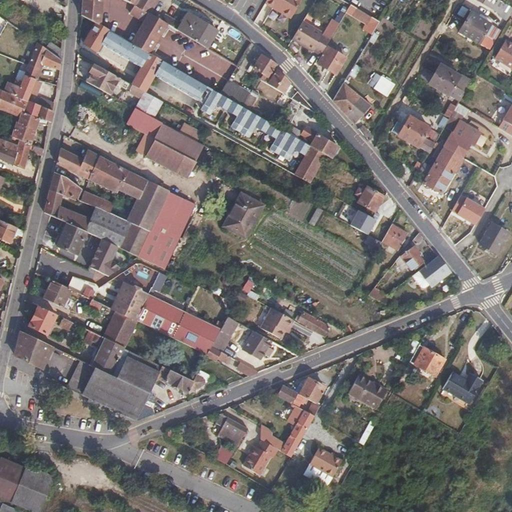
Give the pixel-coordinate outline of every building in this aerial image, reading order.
[(82,0),(81,17),(95,25),(100,27),(103,3),(103,0),(82,0)] [(125,0),(134,5),(149,14),(157,0),(125,0)] [(300,0),(266,0),(264,4),(289,19),(300,0)] [(511,11),(511,7),(499,0),(475,0),(499,14),(498,15),(507,20),(511,11)] [(137,32),(130,45),(148,55),(155,44),(156,44),(157,41),(160,37),(160,36),(167,25),(164,23),(149,14),(134,5),(129,13),(143,22),(141,25),(137,32)] [(370,17),(354,7),(350,14),(366,24),(370,17)] [(218,32),(188,14),(178,32),(208,50),(218,32)] [(471,14),(465,23),(490,38),(493,33),(488,30),(491,25),(478,18),(471,14)] [(478,18),(491,25),(493,21),(480,14),(478,18)] [(164,23),(167,25),(170,27),(173,29),(176,23),(167,18),(164,23)] [(322,34),(302,21),(291,39),(312,51),(322,34)] [(495,41),(490,38),(465,23),(460,33),(489,50),(495,41)] [(130,45),(100,27),(95,25),(83,48),(94,55),(101,45),(140,68),(148,55),(130,45)] [(170,27),(167,25),(160,36),(163,38),(170,27)] [(501,31),(491,25),(488,30),(493,33),(490,38),(495,41),(501,31)] [(511,43),(506,40),(495,58),(511,68),(511,43)] [(62,49),(50,41),(45,48),(61,59),(62,49)] [(45,48),(38,43),(28,66),(40,70),(42,65),(60,70),(61,63),(61,59),(45,48)] [(159,46),(155,44),(148,55),(152,57),(159,46)] [(334,50),(327,46),(317,62),(335,73),(345,57),(339,53),(341,50),(336,47),(334,50)] [(260,81),(266,85),(276,67),(277,65),(259,54),(252,67),(263,76),(260,81)] [(140,68),(131,85),(145,92),(152,78),(160,62),(154,59),(152,57),(148,55),(140,68)] [(160,62),(152,78),(196,103),(206,87),(160,62)] [(141,99),(145,92),(131,85),(94,64),(90,72),(90,74),(86,82),(103,91),(111,95),(117,85),(128,91),(128,93),(141,99)] [(435,75),(455,86),(460,78),(440,65),(435,75)] [(40,70),(28,66),(26,72),(24,76),(36,80),(40,70)] [(263,76),(252,67),(248,73),(259,81),(260,81),(263,76)] [(276,67),(266,85),(283,95),(285,92),(290,83),(276,67)] [(24,76),(26,72),(19,69),(15,79),(22,82),(24,76)] [(435,75),(426,70),(421,78),(430,83),(435,75)] [(465,92),(455,86),(435,75),(430,83),(429,84),(452,98),(452,99),(458,103),(465,92)] [(7,83),(4,91),(28,102),(31,94),(36,95),(40,84),(35,82),(36,80),(24,76),(22,82),(15,79),(13,85),(7,83)] [(395,86),(381,77),(374,89),(388,97),(395,86)] [(86,82),(83,80),(80,86),(100,97),(103,91),(86,82)] [(243,109),(252,95),(229,82),(219,96),(230,102),(243,109)] [(371,107),(344,83),(332,100),(353,124),(371,107)] [(23,113),(28,102),(4,91),(1,90),(0,91),(0,108),(20,116),(21,117),(23,113)] [(230,102),(210,91),(199,110),(209,116),(215,107),(224,112),(230,102)] [(162,102),(145,92),(141,99),(135,109),(153,118),(162,102)] [(253,92),(252,95),(243,109),(249,113),(259,95),(253,92)] [(318,114),(298,92),(291,100),(316,116),(318,114)] [(42,107),(53,112),(55,102),(41,97),(38,106),(42,107)] [(38,106),(28,102),(23,113),(39,120),(42,107),(38,106)] [(230,102),(224,112),(235,118),(229,128),(239,133),(250,113),(249,113),(243,109),(230,102)] [(511,105),(503,121),(511,127),(511,105)] [(21,117),(20,116),(18,122),(13,137),(30,145),(35,129),(38,122),(47,125),(48,122),(51,123),(52,119),(53,112),(42,107),(39,120),(23,113),(21,117)] [(153,118),(135,109),(127,125),(145,135),(154,139),(159,130),(162,123),(153,118)] [(449,119),(452,113),(445,109),(442,114),(449,119)] [(456,128),(444,148),(461,157),(468,146),(472,148),(480,134),(461,124),(465,118),(453,112),(452,113),(449,119),(447,123),(456,128)] [(250,113),(239,133),(249,139),(254,130),(264,135),(270,125),(250,113)] [(446,119),(439,115),(434,123),(441,127),(446,119)] [(403,127),(422,138),(424,135),(426,136),(430,129),(422,124),(423,122),(419,119),(417,121),(410,117),(403,127)] [(204,133),(185,123),(180,133),(199,143),(204,133)] [(434,145),(422,138),(403,127),(397,123),(394,126),(391,132),(429,154),(434,145)] [(270,125),(264,135),(273,140),(268,150),(278,156),(289,136),(270,125)] [(372,137),(363,126),(359,130),(369,141),(372,137)] [(319,135),(307,128),(302,136),(310,141),(307,146),(309,147),(312,149),(326,157),(332,160),(339,149),(318,136),(319,135)] [(154,139),(155,140),(195,162),(196,162),(201,153),(159,130),(154,139)] [(0,158),(24,170),(30,145),(13,137),(11,143),(5,141),(7,135),(0,131),(0,158)] [(492,142),(480,134),(472,148),(470,151),(483,158),(492,142)] [(154,142),(155,140),(154,139),(145,135),(136,153),(146,157),(154,142)] [(289,136),(278,156),(287,161),(293,152),(303,158),(309,147),(307,146),(289,136)] [(195,162),(154,142),(146,157),(187,179),(195,162)] [(44,150),(37,148),(35,157),(42,159),(44,150)] [(461,157),(444,148),(431,170),(427,177),(423,185),(440,195),(461,157)] [(326,157),(312,149),(297,177),(312,185),(326,157)] [(56,165),(89,181),(100,159),(89,153),(87,152),(82,160),(60,150),(56,165)] [(100,159),(89,181),(117,194),(118,192),(137,200),(139,201),(147,182),(100,159)] [(431,170),(423,165),(422,166),(419,172),(427,177),(431,170)] [(413,182),(402,170),(398,176),(409,189),(413,182)] [(50,215),(68,224),(71,225),(72,224),(87,230),(90,221),(89,220),(59,207),(62,199),(68,201),(69,197),(77,200),(82,190),(64,178),(54,173),(50,190),(47,202),(44,213),(50,215)] [(158,213),(168,193),(147,182),(139,201),(137,200),(127,222),(149,232),(158,213)] [(385,196),(368,186),(366,189),(361,187),(357,195),(361,197),(359,203),(376,213),(385,196)] [(91,196),(83,193),(80,202),(88,205),(91,196)] [(164,216),(174,196),(168,193),(158,213),(164,216)] [(264,206),(241,194),(223,227),(246,239),(264,206)] [(94,208),(109,214),(112,205),(91,196),(88,205),(94,208)] [(174,220),(183,200),(174,196),(164,216),(174,220)] [(183,200),(174,220),(184,225),(193,205),(183,200)] [(476,226),(484,210),(464,200),(456,216),(476,226)] [(88,232),(102,239),(119,247),(138,256),(149,232),(127,222),(109,214),(94,208),(89,220),(90,221),(87,230),(86,231),(88,232)] [(373,221),(356,212),(348,227),(365,236),(373,221)] [(164,216),(158,213),(149,232),(155,234),(164,216)] [(149,232),(138,256),(164,269),(184,225),(174,220),(164,216),(155,234),(149,232)] [(16,228),(0,221),(0,240),(10,244),(12,238),(16,228)] [(86,231),(71,225),(68,224),(64,232),(65,233),(59,248),(78,256),(88,232),(86,231)] [(508,234),(490,224),(479,243),(497,253),(508,234)] [(406,235),(391,226),(382,241),(397,250),(406,235)] [(24,232),(16,228),(12,238),(15,240),(17,237),(22,239),(23,236),(24,232)] [(381,241),(368,234),(364,243),(376,250),(381,241)] [(89,268),(104,275),(119,247),(102,239),(89,268)] [(421,254),(411,243),(396,261),(403,269),(408,266),(412,271),(423,262),(419,256),(421,254)] [(438,256),(435,259),(415,275),(413,279),(413,280),(420,288),(423,290),(428,286),(431,288),(451,271),(438,256)] [(394,274),(389,269),(383,277),(388,280),(394,274)] [(107,276),(104,275),(92,300),(103,305),(111,310),(124,284),(107,276)] [(255,283),(249,279),(241,293),(247,296),(254,299),(257,293),(251,290),(255,283)] [(71,290),(51,281),(43,298),(63,308),(64,304),(69,306),(73,297),(69,295),(71,290)] [(383,293),(387,296),(399,287),(395,283),(383,293)] [(138,321),(208,355),(212,347),(221,330),(201,320),(124,284),(111,310),(116,312),(136,321),(138,321)] [(222,289),(214,286),(211,292),(219,296),(222,289)] [(379,302),(387,296),(383,293),(375,287),(368,296),(379,302)] [(241,293),(238,300),(243,303),(247,296),(241,293)] [(103,305),(92,300),(89,306),(100,312),(103,305)] [(56,315),(39,307),(29,326),(47,334),(56,315)] [(294,322),(271,309),(261,327),(284,340),(294,322)] [(116,312),(104,338),(105,338),(124,347),(127,342),(136,321),(116,312)] [(329,329),(302,313),(298,322),(325,337),(329,329)] [(72,323),(63,318),(60,326),(69,330),(72,323)] [(222,328),(233,334),(238,324),(228,318),(222,328)] [(222,352),(233,334),(222,328),(221,330),(212,347),(222,352)] [(52,348),(20,331),(18,342),(14,355),(42,369),(52,348)] [(272,342),(254,332),(244,351),(261,361),(272,342)] [(92,367),(105,338),(104,338),(102,337),(89,365),(92,367)] [(105,338),(92,367),(95,368),(111,375),(124,347),(105,338)] [(446,360),(419,344),(409,362),(422,369),(419,374),(428,380),(431,374),(434,375),(438,367),(441,369),(446,360)] [(212,347),(208,355),(206,357),(216,363),(218,359),(228,364),(232,358),(222,352),(212,347)] [(140,355),(130,350),(116,378),(111,375),(95,368),(81,395),(95,402),(106,408),(118,414),(135,422),(156,377),(162,366),(140,355)] [(81,395),(95,368),(92,367),(89,365),(79,361),(66,388),(81,395)] [(258,373),(240,362),(237,369),(250,376),(258,373)] [(194,381),(162,366),(156,377),(188,393),(194,381)] [(467,383),(451,374),(442,390),(468,405),(482,383),(471,376),(467,383)] [(373,383),(359,375),(349,393),(376,408),(387,389),(379,385),(378,387),(373,384),(373,383)] [(306,398),(315,403),(324,387),(308,378),(299,394),(301,395),(306,398)] [(301,395),(299,394),(282,385),(277,395),(290,403),(294,396),(299,399),(301,395)] [(311,405),(307,412),(315,416),(321,406),(315,403),(306,398),(305,401),(311,405)] [(291,457),(315,416),(307,412),(296,406),(288,421),(296,425),(286,443),(273,436),(273,430),(261,424),(260,440),(262,441),(278,450),(291,457)] [(248,428),(219,412),(214,421),(222,425),(217,435),(237,446),(248,428)] [(274,457),(278,450),(262,441),(258,447),(256,446),(252,454),(245,466),(260,475),(271,456),(274,457)] [(233,453),(221,447),(214,459),(226,465),(233,453)] [(342,460),(319,447),(310,462),(333,476),(342,460)] [(24,467),(1,457),(0,459),(0,497),(36,511),(38,511),(54,476),(45,472),(41,471),(40,470),(37,469),(26,464),(24,467)] [(333,476),(310,462),(305,472),(327,485),(333,476)] [(24,511),(2,503),(0,508),(0,511),(24,511)]
